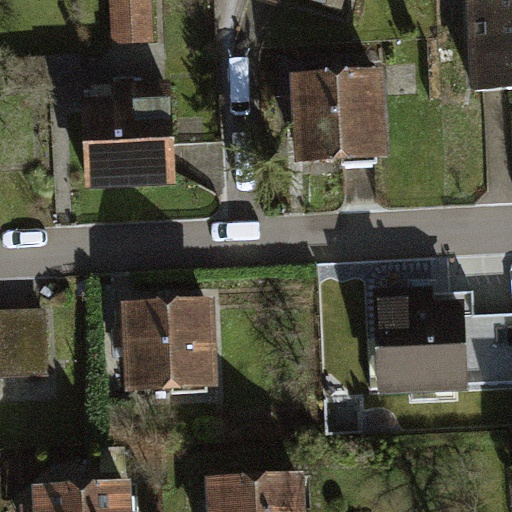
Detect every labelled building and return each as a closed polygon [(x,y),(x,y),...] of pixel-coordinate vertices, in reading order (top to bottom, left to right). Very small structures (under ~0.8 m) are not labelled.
[(115,0),(117,38),(150,37),(148,0),(115,0)] [(309,0),(341,8),(342,0),(309,0)] [(511,0),(472,2),(475,89),(511,87),(511,0)] [(296,80),(300,164),(380,161),(376,76),(296,80)] [(85,108),(89,188),(175,185),(171,86),(97,89),(98,108),(85,108)] [(384,304),(390,397),(476,392),(471,298),(384,304)] [(137,314),(141,397),(234,393),(230,310),(137,314)] [(45,315),(0,316),(0,375),(48,373),(45,315)] [(213,485),(214,511),(300,511),(299,481),(213,485)] [(40,490),(40,511),(126,511),(126,487),(40,490)]
